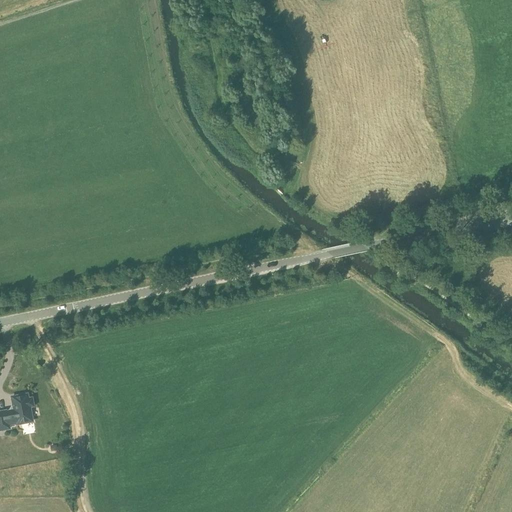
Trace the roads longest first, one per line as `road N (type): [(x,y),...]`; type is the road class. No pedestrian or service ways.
road 1 (tertiary): [(0,322),(511,215)]
road 2 (track): [(511,413),(457,372),(445,342),(316,256),(272,216)]
road 3 (track): [(85,511),(77,414),(33,315)]
road 4 (track): [(272,0),(310,115),(302,167)]
road 5 (track): [(375,244),(302,197),(298,165)]
